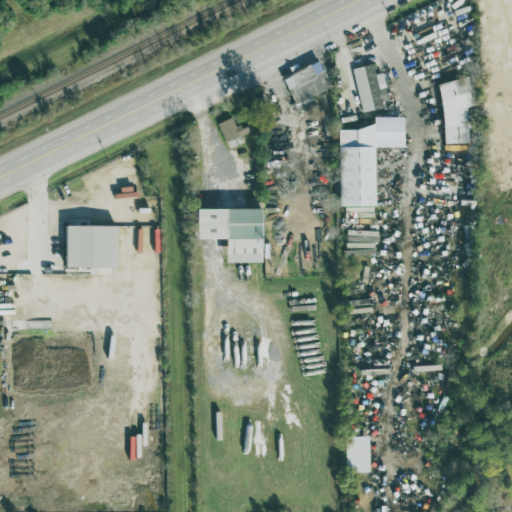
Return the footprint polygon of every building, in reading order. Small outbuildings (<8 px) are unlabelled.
[(296,114),(309,109),(305,99),(329,89),(318,62),(281,78),(296,114)] [(350,69),(360,113),(381,108),(380,102),(386,100),(381,73),(373,75),(371,64),(350,69)] [(438,81),(440,144),(466,143),(465,110),(470,110),(470,81),(438,81)] [(336,207),(372,206),(372,148),(401,148),(401,117),(371,117),(371,128),(336,129),(336,207)] [(245,125),(234,129),(230,118),(217,123),(223,142),(247,134),(245,125)] [(193,240),(222,240),(222,263),(257,263),(258,210),(193,209),(193,240)] [(62,268),(114,269),(114,227),(63,226),(62,268)] [(367,473),(366,437),(343,437),(344,473),(367,473)]
